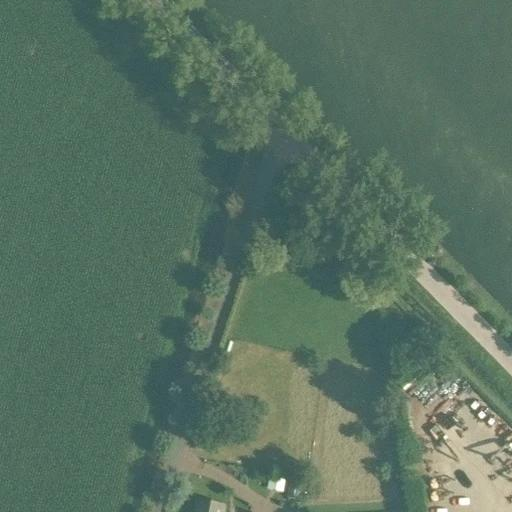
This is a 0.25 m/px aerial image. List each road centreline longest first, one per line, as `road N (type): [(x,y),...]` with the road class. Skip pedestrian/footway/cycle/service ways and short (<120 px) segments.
road 1 (unclassified): [(158,511),(270,127)]
road 2 (unclassified): [(511,368),(270,127)]
road 3 (unclassified): [(270,127),(144,0)]
